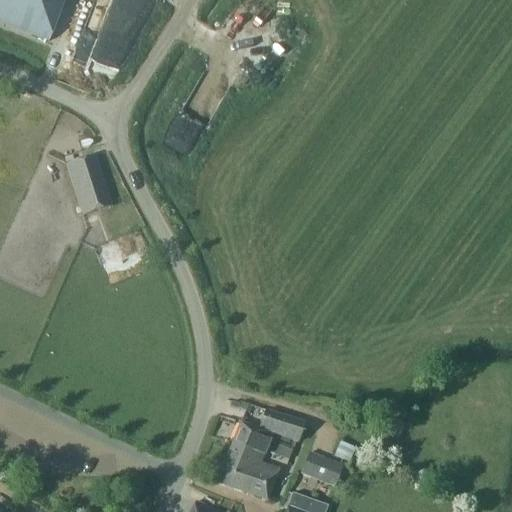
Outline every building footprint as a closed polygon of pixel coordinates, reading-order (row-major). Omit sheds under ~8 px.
[(0,0),(0,24),(47,42),(63,0),(0,0)] [(119,81),(141,27),(107,13),(91,53),(79,49),(73,62),(119,81)] [(262,85),(270,73),(240,55),(233,68),(262,85)] [(94,156),(65,166),(82,216),(110,207),(94,156)] [(296,442),(302,424),(261,410),(255,427),(296,442)] [(396,442),(402,424),(387,419),(381,436),(396,442)] [(266,501),(277,469),(260,464),(271,434),(239,424),(215,484),(266,501)] [(273,456),(287,462),(291,452),(277,447),(273,456)] [(333,487),(341,466),(306,453),(298,475),(333,487)] [(324,511),(326,508),(291,495),(284,511),(324,511)] [(212,511),(194,503),(189,511),(212,511)]
